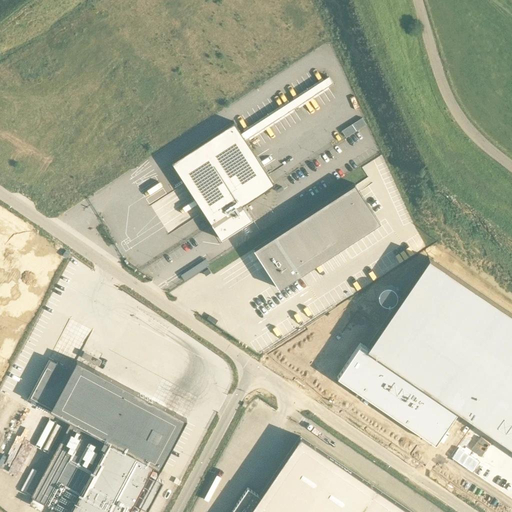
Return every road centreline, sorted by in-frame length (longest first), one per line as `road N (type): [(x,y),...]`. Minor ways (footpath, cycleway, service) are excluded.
road 1 (unclassified): [(253,368),(0,193)]
road 2 (unclassified): [(466,511),(253,368)]
road 3 (tertiary): [(511,166),(452,107),(416,0)]
road 4 (unclassified): [(176,511),(253,368)]
